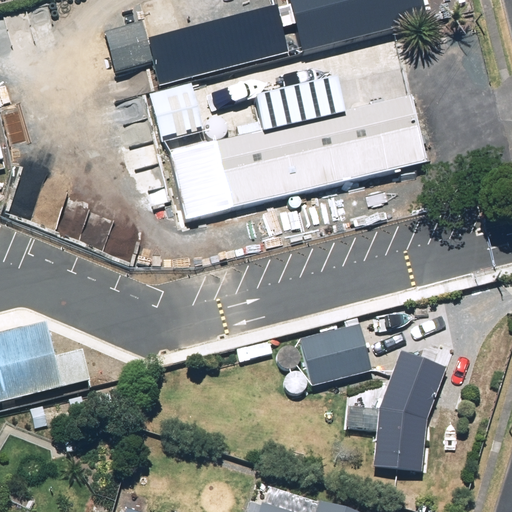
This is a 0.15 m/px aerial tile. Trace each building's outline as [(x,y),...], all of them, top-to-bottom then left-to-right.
[(287,0),(303,61),(426,30),(425,25),(470,15),(466,0),(287,0)] [(147,35),(158,82),(288,51),(277,4),(147,35)] [(186,228),(426,173),(421,150),(427,149),(425,142),(419,143),(410,104),(342,120),(335,86),(254,104),(259,126),(236,132),(238,144),(205,152),(191,92),(150,101),(161,149),(171,163),(186,228)] [(169,197),(161,159),(143,163),(152,201),(169,197)] [(46,329),(0,341),(0,401),(83,381),(77,357),(55,362),(46,329)] [(360,333),(301,347),(312,392),(371,378),(360,333)] [(287,341),(251,351),(254,359),(289,349),(287,341)] [(375,415),(379,417),(373,476),(422,481),(427,427),(447,377),(400,359),(382,407),(378,405),(375,415)] [(55,400),(58,411),(68,408),(65,398),(55,400)] [(377,417),(344,413),(342,432),(375,436),(377,417)] [(280,453),(297,456),(300,442),(283,439),(280,453)] [(290,511),(265,504),(262,511),(355,511),(321,501),(316,511),(290,511)]
